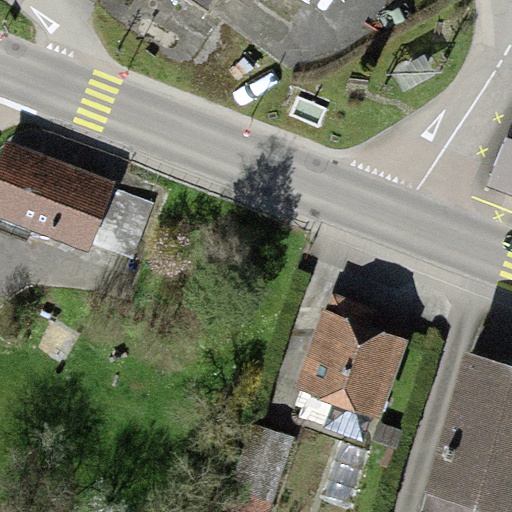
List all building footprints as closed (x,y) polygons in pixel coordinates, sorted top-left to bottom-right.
[(229,0),(245,10),(251,0),(229,0)] [(511,137),(490,191),(511,199),(511,137)] [(0,164),(0,229),(81,254),(100,194),(0,164)] [(358,322),(322,312),(295,405),(370,426),(394,345),(355,334),(358,322)] [(511,511),(511,386),(466,371),(422,500),(460,511),(511,511)] [(284,451),(245,441),(231,497),(269,507),(284,451)]
